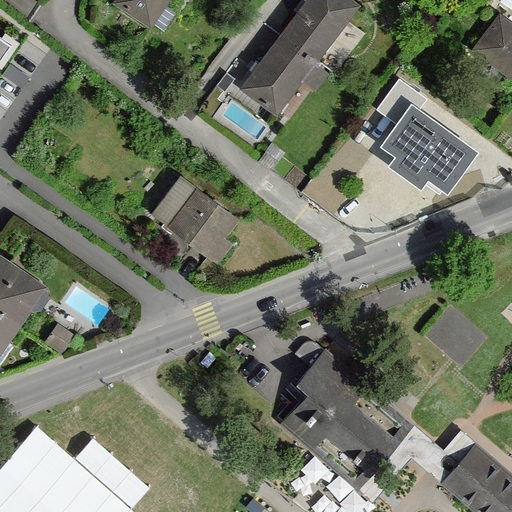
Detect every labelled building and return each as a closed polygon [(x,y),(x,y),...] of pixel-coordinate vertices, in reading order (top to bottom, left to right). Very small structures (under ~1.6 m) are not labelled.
[(113,0),(111,4),(148,28),(167,0),(113,0)] [(348,0),(306,0),(240,89),(276,116),(358,7),(348,0)] [(511,25),(501,17),(473,54),(511,82),(511,25)] [(0,66),(16,44),(0,32),(0,66)] [(409,124),(382,160),(425,193),(452,156),(409,124)] [(178,176),(148,215),(212,264),(242,225),(178,176)] [(0,258),(0,355),(45,290),(0,258)] [(312,397),(288,424),(358,484),(408,426),(327,356),(300,387),(312,397)] [(0,511),(146,511),(137,505),(157,482),(99,432),(81,453),(43,421),(0,471),(0,511)] [(408,426),(358,484),(373,498),(412,453),(447,484),(477,449),(462,435),(444,456),(408,426)] [(511,511),(511,478),(477,449),(447,484),(479,511),(511,511)]
